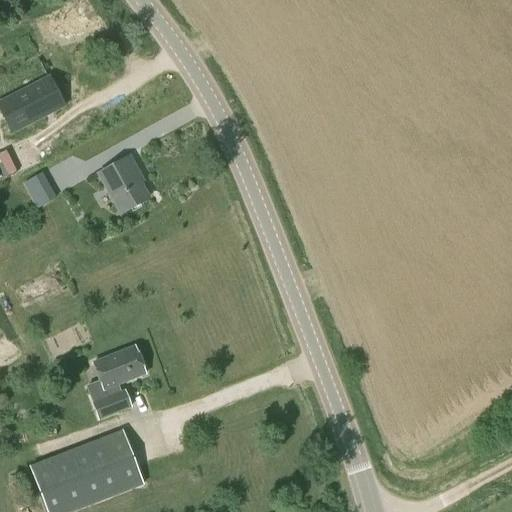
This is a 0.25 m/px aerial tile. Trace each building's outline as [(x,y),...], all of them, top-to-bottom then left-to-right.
[(104,98),(121,135),(176,111),(160,73),(104,98)] [(50,81),(0,108),(0,110),(14,136),(64,108),(50,81)] [(121,213),(146,199),(134,176),(136,175),(127,158),(100,173),(121,213)] [(30,196),(37,208),(55,198),(48,186),(30,196)] [(143,374),(133,348),(92,364),(99,383),(85,388),(97,421),(131,408),(121,383),(143,374)] [(122,432),(29,468),(45,511),(72,511),(142,485),(122,432)]
